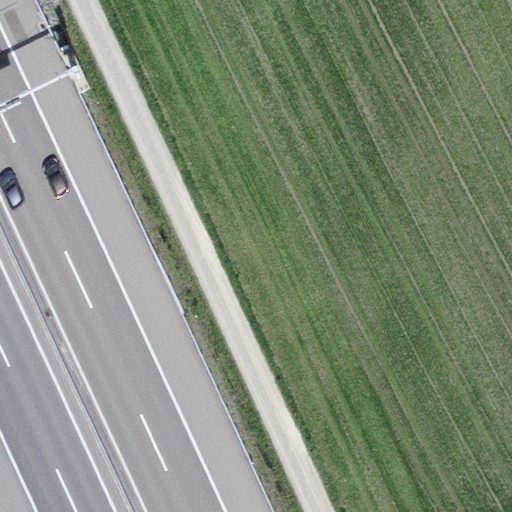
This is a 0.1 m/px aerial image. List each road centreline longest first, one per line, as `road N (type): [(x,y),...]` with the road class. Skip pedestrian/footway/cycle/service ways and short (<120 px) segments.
road 1 (track): [(319,511),(82,0)]
road 2 (motorway): [(185,511),(0,112)]
road 3 (motorway): [(0,348),(76,511)]
